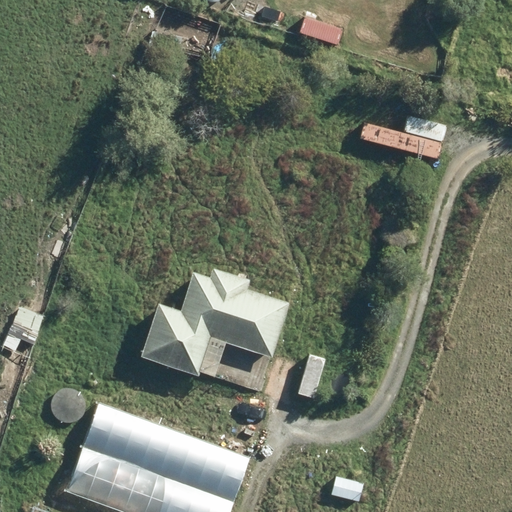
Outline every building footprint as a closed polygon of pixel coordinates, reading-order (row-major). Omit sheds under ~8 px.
[(205,337),(268,358),(288,299),(191,268),(179,309),(152,301),(136,355),(193,374),(205,337)] [(161,409),(118,395),(106,435),(149,449),(161,409)] [(189,418),(167,416),(165,435),(186,437),(189,418)] [(230,511),(234,504),(80,441),(63,485),(128,511),(230,511)] [(363,476),(333,472),(331,494),(361,498),(363,476)]
